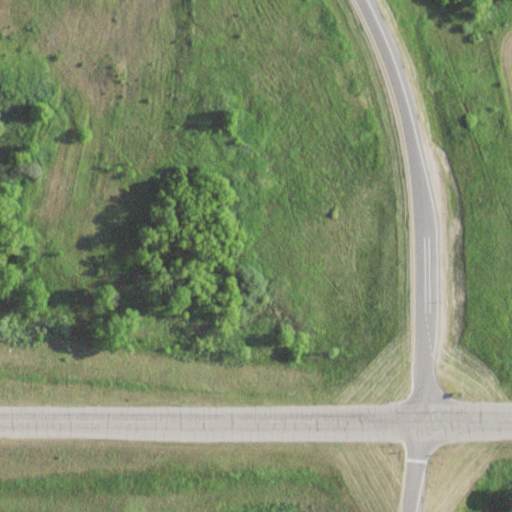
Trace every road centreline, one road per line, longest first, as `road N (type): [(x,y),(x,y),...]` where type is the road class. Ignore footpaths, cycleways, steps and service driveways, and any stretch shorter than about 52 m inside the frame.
road 1 (motorway): [(422,419),(413,151),(386,54),(361,0)]
road 2 (tertiary): [(422,419),(0,419)]
